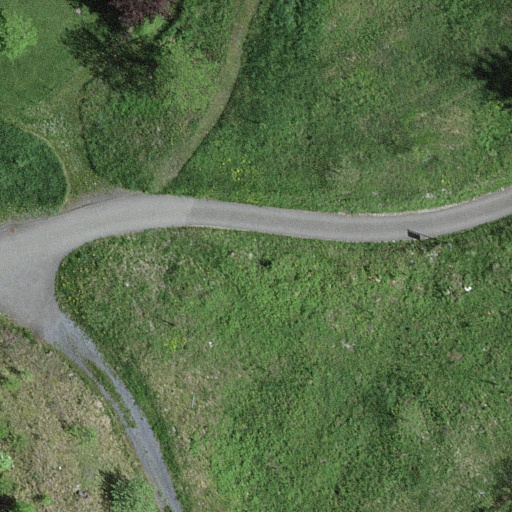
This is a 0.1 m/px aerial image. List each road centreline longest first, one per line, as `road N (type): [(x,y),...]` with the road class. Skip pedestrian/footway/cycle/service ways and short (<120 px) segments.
road 1 (residential): [(0,253),(154,212),(389,229),(511,200)]
road 2 (track): [(13,248),(44,315),(131,416),(169,511)]
